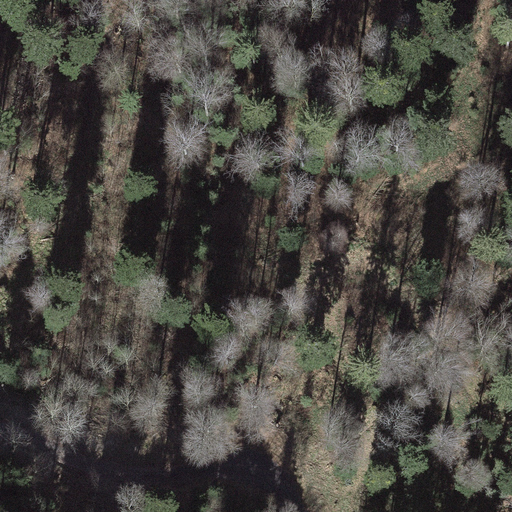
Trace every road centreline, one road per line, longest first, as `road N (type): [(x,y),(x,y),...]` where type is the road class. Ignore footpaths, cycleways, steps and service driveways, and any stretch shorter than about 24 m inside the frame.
road 1 (track): [(346,511),(371,422),(301,269),(344,252),(404,289),(511,407)]
road 2 (track): [(0,428),(103,470),(251,468),(293,496),(298,511)]
